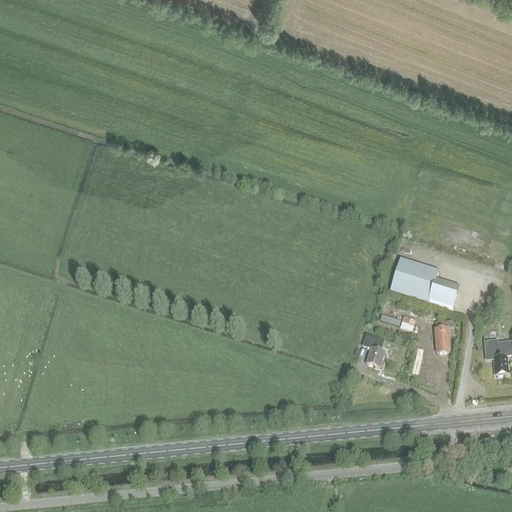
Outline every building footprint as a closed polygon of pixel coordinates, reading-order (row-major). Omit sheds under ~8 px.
[(428,307),(451,315),(459,290),(436,282),(439,273),(401,261),(390,294),(429,306),(428,307)] [(378,323),(398,328),(400,322),(380,317),(378,323)] [(402,318),(399,328),(412,333),(416,322),(402,318)] [(449,354),(447,330),(454,329),(453,322),(435,323),(436,331),(434,331),(436,356),(449,354)] [(384,342),(365,336),(362,347),(371,350),(366,365),(380,370),(385,354),(381,353),(384,342)] [(507,365),(508,365),(507,361),(506,361),(506,357),(511,356),(511,336),(511,337),(511,341),(511,344),(497,346),(496,343),(485,344),(487,361),(494,360),(495,377),(497,377),(497,378),(502,377),(502,376),(508,376),(507,365)] [(502,473),(490,471),(488,482),(500,484),(502,473)]
